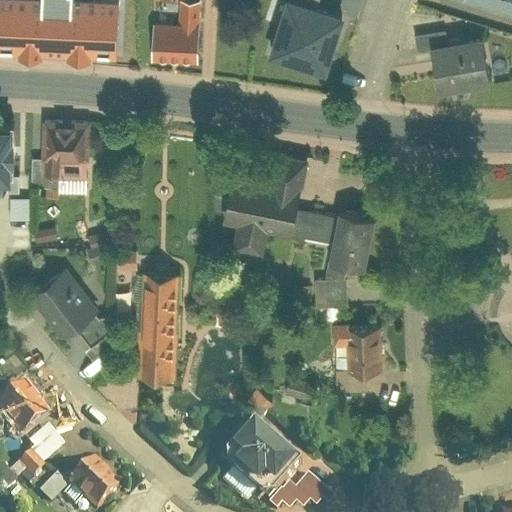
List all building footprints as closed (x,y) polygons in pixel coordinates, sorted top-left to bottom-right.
[(0,0),(0,43),(117,49),(118,0),(0,0)] [(179,0),(178,18),(153,16),(151,57),(198,59),(201,0),(179,0)] [(279,0),(266,49),(325,66),(342,6),(319,0),(279,0)] [(511,0),(481,0),(511,8),(511,0)] [(415,44),(428,42),(428,37),(437,36),(435,26),(413,29),(415,44)] [(437,36),(428,37),(428,42),(435,87),(486,80),(479,30),(437,36)] [(89,156),(89,119),(42,118),(42,154),(32,154),(32,184),(59,184),(59,156),(89,156)] [(0,172),(14,173),(14,121),(0,120),(0,172)] [(367,266),(377,213),(339,206),(338,213),(298,205),(307,159),(276,153),(271,178),(235,171),(228,207),(242,210),(236,244),(261,249),(266,226),(334,239),(330,258),(367,266)] [(55,222),(33,223),(35,236),(56,235),(55,222)] [(136,248),(116,248),(116,266),(136,266),(136,248)] [(56,266),(28,288),(64,333),(77,322),(91,340),(110,325),(111,311),(97,310),(87,305),(56,266)] [(173,269),(143,268),(139,371),(169,372),(173,269)] [(380,320),(332,319),(332,339),(345,339),(345,365),(379,366),(380,320)] [(24,384),(0,402),(0,413),(18,437),(48,414),(24,384)] [(273,399),(259,389),(249,403),(263,413),(273,399)] [(251,420),(219,456),(264,496),(296,460),(251,420)] [(62,447),(46,426),(24,443),(29,450),(8,466),(22,484),(41,470),(38,466),(62,447)] [(117,487),(91,459),(65,483),(67,485),(92,511),(117,487)] [(65,483),(56,473),(36,492),(47,503),(67,485),(65,483)] [(286,485),(268,505),(275,511),(280,505),(287,510),(293,502),(301,509),(307,502),(315,509),(320,503),(327,509),(335,500),(305,475),(292,490),(286,485)]
